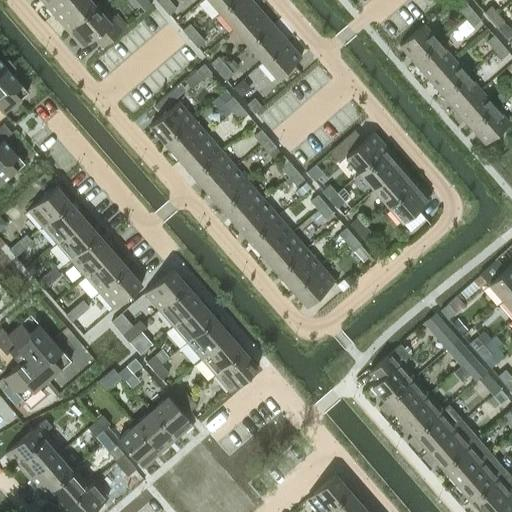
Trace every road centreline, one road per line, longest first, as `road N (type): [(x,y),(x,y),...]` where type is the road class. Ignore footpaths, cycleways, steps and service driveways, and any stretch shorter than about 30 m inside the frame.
road 1 (residential): [(183,193),(311,328),(328,322),(448,216),(447,196),(276,0)]
road 2 (residential): [(12,0),(183,193)]
road 3 (residential): [(211,431),(270,381),(333,452)]
road 4 (residential): [(57,124),(146,226)]
